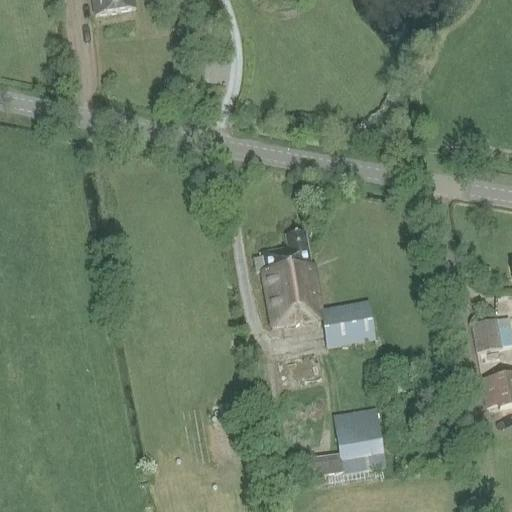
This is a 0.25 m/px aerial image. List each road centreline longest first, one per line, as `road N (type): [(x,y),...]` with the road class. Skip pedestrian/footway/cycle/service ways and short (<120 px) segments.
road 1 (tertiary): [(0,100),(511,192)]
road 2 (track): [(439,180),(492,511)]
